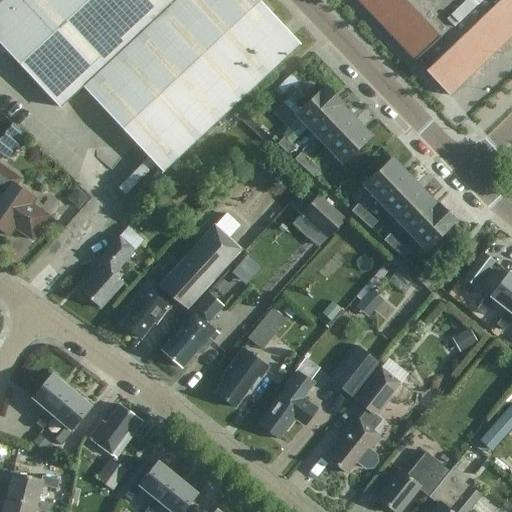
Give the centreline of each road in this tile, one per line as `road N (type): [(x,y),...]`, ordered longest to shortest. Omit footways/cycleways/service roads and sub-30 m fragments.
road 1 (unclassified): [(300,511),(32,312)]
road 2 (residential): [(300,0),(468,174)]
